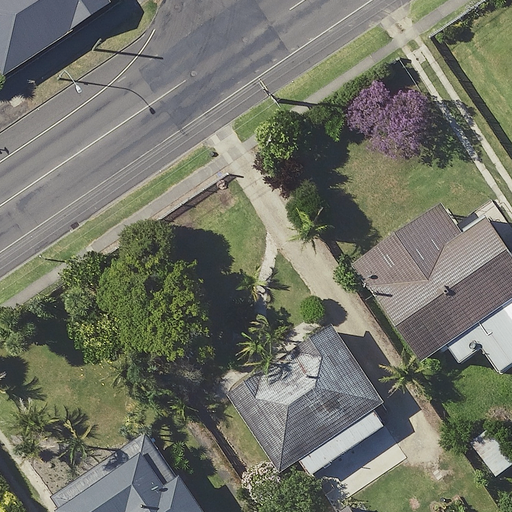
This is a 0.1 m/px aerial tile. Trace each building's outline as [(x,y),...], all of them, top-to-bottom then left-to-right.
[(0,0),(0,74),(9,87),(118,12),(109,0),(0,0)] [(449,232),(430,206),(343,266),(406,356),(434,337),(449,359),(470,344),(488,370),(511,353),(511,269),(474,214),(449,232)] [(378,421),(315,323),(220,384),(270,461),(285,451),(298,473),(378,421)] [(145,481),(118,445),(40,504),(45,511),(191,511),(160,470),(145,481)] [(405,511),(381,473),(326,507),(329,511),(405,511)]
